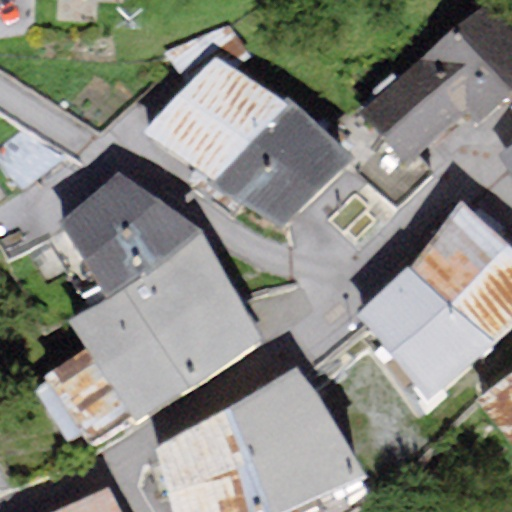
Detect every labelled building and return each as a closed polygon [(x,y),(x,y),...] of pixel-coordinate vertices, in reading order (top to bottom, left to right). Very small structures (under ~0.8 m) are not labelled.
[(511,101),(511,34),(484,5),(376,107),(419,153),(474,101),(492,120),(511,101)] [(180,96),(143,138),(297,241),(360,169),(297,107),(215,25),(152,58),(180,96)] [(115,176),(56,232),(113,312),(77,333),(140,431),(275,351),(207,246),(115,176)] [(511,257),(475,229),(367,331),(437,402),(511,332),(511,257)] [(511,383),(472,417),(511,463),(511,383)] [(313,393),(152,467),(172,511),(321,511),(360,494),(313,393)] [(108,511),(104,503),(87,511),(108,511)]
